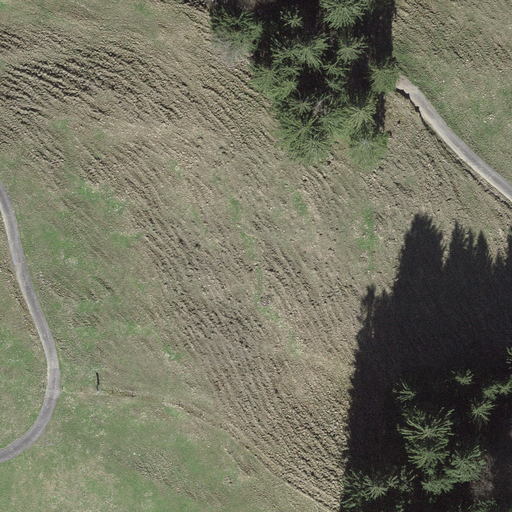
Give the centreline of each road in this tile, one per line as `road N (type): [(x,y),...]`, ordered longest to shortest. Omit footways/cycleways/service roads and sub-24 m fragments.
road 1 (track): [(223,0),(283,15),(382,69),(511,192)]
road 2 (track): [(0,456),(38,429),(54,380),(0,194)]
